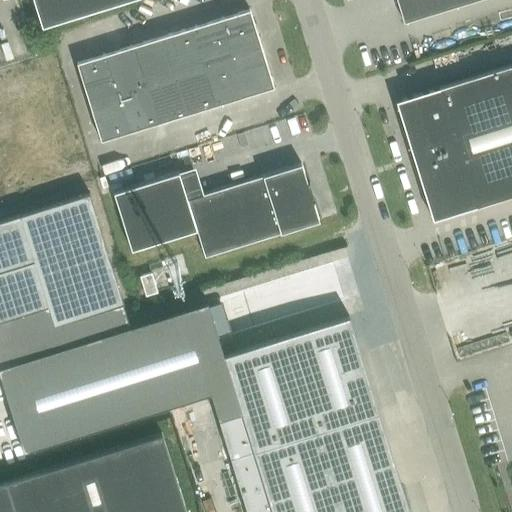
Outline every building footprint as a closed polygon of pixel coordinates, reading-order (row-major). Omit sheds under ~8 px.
[(34,0),(42,26),(126,0),(34,0)] [(397,0),(404,22),(475,0),(397,0)] [(250,9),(77,63),(101,140),(274,87),(250,9)] [(511,194),(511,64),(396,100),(433,219),(511,194)] [(4,72),(6,83),(31,78),(29,67),(4,72)] [(197,229),(205,256),(320,220),(302,163),(188,199),(179,172),(114,192),(132,249),(197,229)] [(90,193),(0,220),(0,320),(48,305),(54,324),(124,303),(90,193)] [(158,292),(157,291),(152,272),(151,272),(140,276),(146,296),(158,292)] [(410,511),(349,316),(224,355),(242,412),(219,419),(247,511),(410,511)] [(186,511),(162,433),(9,480),(0,482),(0,511),(186,511)]
